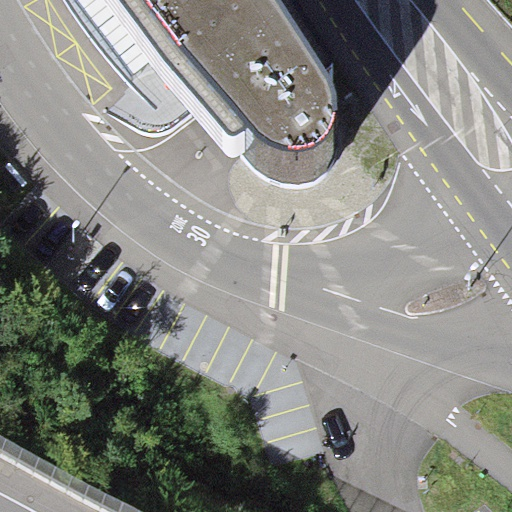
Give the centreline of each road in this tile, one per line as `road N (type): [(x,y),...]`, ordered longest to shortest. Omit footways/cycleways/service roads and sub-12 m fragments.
road 1 (residential): [(0,41),(77,137),(153,206),(220,248),(310,282),(383,296),(439,296),(490,283),(511,265)]
road 2 (primary): [(374,0),(436,151),(511,251)]
road 3 (primary): [(511,77),(407,0)]
